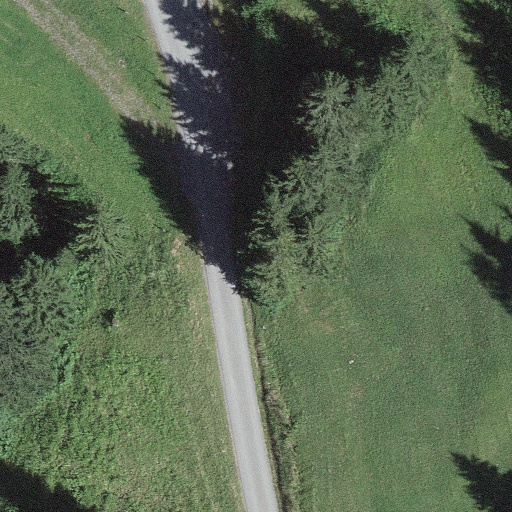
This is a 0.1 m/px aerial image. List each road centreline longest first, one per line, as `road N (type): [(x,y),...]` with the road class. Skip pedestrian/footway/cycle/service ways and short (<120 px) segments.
road 1 (track): [(31,0),(200,156),(162,0)]
road 2 (track): [(200,156),(261,511)]
